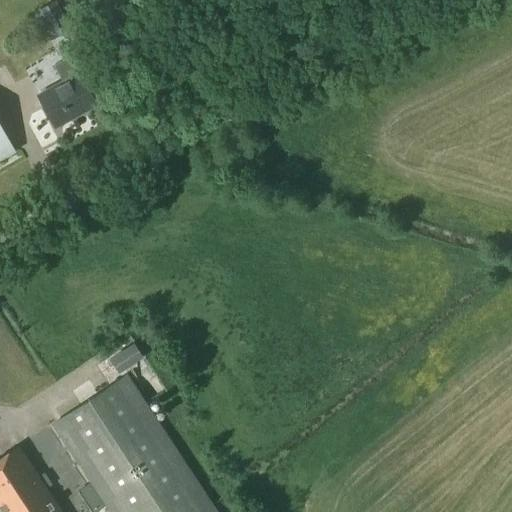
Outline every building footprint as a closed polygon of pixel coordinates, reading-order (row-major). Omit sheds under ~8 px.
[(49,42),(71,30),(56,2),(34,13),(49,42)] [(55,126),(95,104),(77,72),(67,57),(54,65),(61,81),(37,94),(55,126)] [(0,152),(9,148),(0,131),(0,152)] [(40,144),(27,148),(34,170),(47,167),(40,144)] [(98,511),(204,511),(120,381),(45,429),(98,511)] [(62,511),(18,443),(0,454),(0,511),(62,511)]
